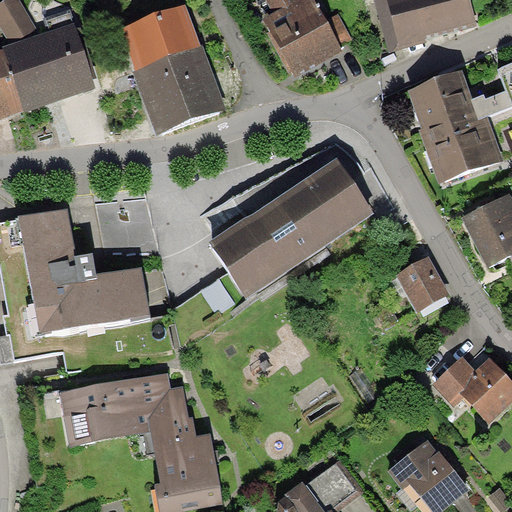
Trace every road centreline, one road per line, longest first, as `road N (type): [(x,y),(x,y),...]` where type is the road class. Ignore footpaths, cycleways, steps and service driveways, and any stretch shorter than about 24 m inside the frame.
road 1 (residential): [(357,92),(478,301),(511,342)]
road 2 (residential): [(0,168),(150,150),(267,118)]
road 3 (residential): [(357,92),(511,28)]
road 4 (residential): [(216,0),(267,118)]
